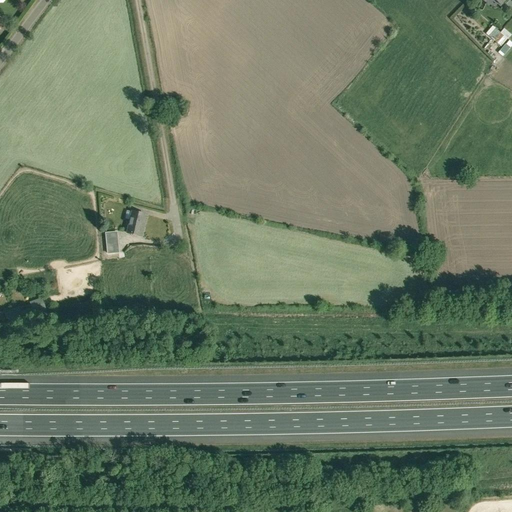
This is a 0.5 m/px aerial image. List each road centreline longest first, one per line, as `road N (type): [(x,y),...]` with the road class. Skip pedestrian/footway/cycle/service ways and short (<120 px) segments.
road 1 (motorway): [(511,385),(0,394)]
road 2 (motorway): [(0,425),(511,416)]
road 3 (unknown): [(138,0),(175,205)]
